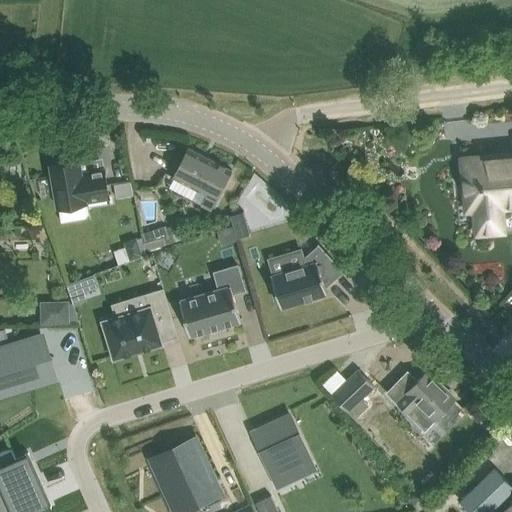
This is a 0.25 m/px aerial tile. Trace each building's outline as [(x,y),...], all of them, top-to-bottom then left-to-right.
[(233,169),(188,147),(173,176),(207,193),(202,204),(212,209),(233,169)] [(511,160),(497,162),(496,154),(463,157),(467,209),(475,209),(478,232),(504,230),(501,206),(511,205),(511,160)] [(52,163),(59,206),(86,202),(86,200),(110,196),(105,168),(81,172),(79,158),(52,163)] [(116,185),(118,196),(132,194),(130,182),(116,185)] [(251,233),(245,210),(231,214),(237,237),(251,233)] [(142,234),(147,250),(176,240),(171,224),(142,234)] [(124,241),(126,246),(131,260),(144,255),(138,238),(137,236),(124,241)] [(345,272),(319,242),(318,243),(320,245),(305,258),(307,264),(272,274),(274,283),(271,284),(276,299),(279,298),(282,307),(328,293),(326,287),(343,271),(345,272)] [(246,289),(245,288),(238,264),(215,271),(220,289),(180,300),(190,335),(241,320),(234,293),(246,289)] [(85,291),(81,279),(68,283),(75,303),(87,299),(85,291)] [(146,293),(150,306),(103,320),(114,358),(163,343),(158,329),(175,324),(164,287),(146,293)] [(55,323),(70,322),(69,300),(59,300),(55,305),(55,323)] [(0,374),(0,375),(5,394),(58,381),(53,362),(63,359),(58,336),(0,350),(0,374)] [(359,369),(343,384),(337,377),(326,387),(333,394),(349,411),(375,386),(359,369)] [(418,404),(426,413),(429,410),(436,417),(455,398),(428,370),(398,401),(410,412),(418,404)] [(324,401),(306,419),(357,472),(376,454),(324,401)] [(308,471),(290,413),(252,425),(269,483),(308,471)] [(169,458),(155,464),(176,511),(200,502),(195,491),(217,481),(198,440),(167,455),(169,458)] [(22,511),(24,511),(26,511),(49,502),(33,465),(21,469),(17,460),(11,448),(0,452),(0,511),(22,511)] [(476,511),(495,511),(511,495),(511,479),(499,466),(465,500),(476,511)] [(275,511),(268,496),(253,503),(257,511),(275,511)]
